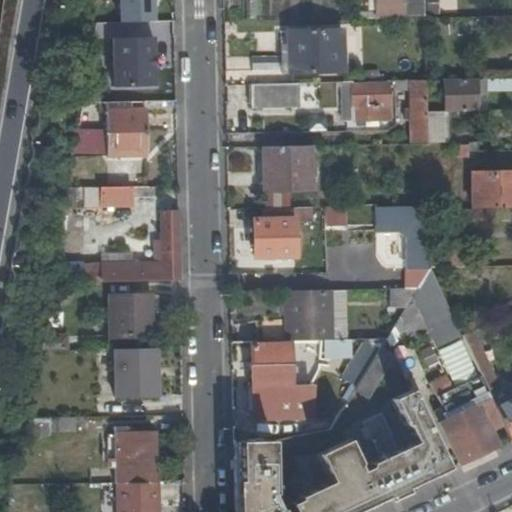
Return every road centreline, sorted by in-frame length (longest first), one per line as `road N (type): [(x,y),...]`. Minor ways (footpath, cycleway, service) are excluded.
road 1 (residential): [(199,0),(210,511)]
road 2 (motorway): [(0,175),(30,0)]
